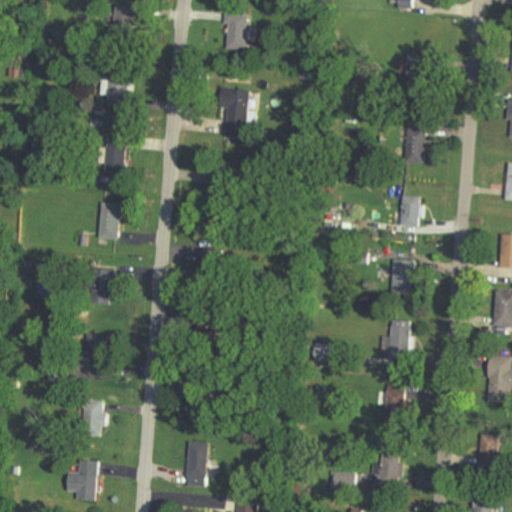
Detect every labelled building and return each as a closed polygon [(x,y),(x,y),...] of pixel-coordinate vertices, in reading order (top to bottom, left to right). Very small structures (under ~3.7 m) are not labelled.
[(254,14),(232,13),(231,49),(253,50),(254,14)] [(437,78),(439,56),(415,54),(415,77),(437,78)] [(130,104),(139,76),(114,68),(105,97),(130,104)] [(252,138),(254,89),(234,89),(233,138),(252,138)] [(431,156),(432,127),(412,126),(411,155),(431,156)] [(429,195),(409,195),(407,225),(424,226),(425,217),(428,218),(429,195)] [(128,204),(108,202),(104,237),(123,239),(128,204)] [(209,249),(208,274),(229,274),(230,249),(209,249)] [(419,259),(399,259),(398,292),(418,293),(419,259)] [(511,290),(504,290),(502,325),(511,325),(511,290)] [(416,320),(396,319),(395,359),(416,359),(416,320)] [(511,386),(511,357),(504,357),(503,387),(511,386)] [(221,380),(202,381),(203,408),(221,407),(221,380)] [(411,383),(391,383),(389,421),(417,422),(418,399),(410,398),(411,383)] [(505,436),(487,436),(486,467),(503,468),(505,436)] [(215,442),(196,442),(195,482),(213,482),(215,442)] [(385,483),(407,487),(411,463),(388,459),(385,483)] [(76,491),(83,491),(83,500),(103,501),(104,460),(85,460),(84,472),(77,472),(76,491)] [(242,511),(262,511),(263,501),(243,500),(242,511)]
